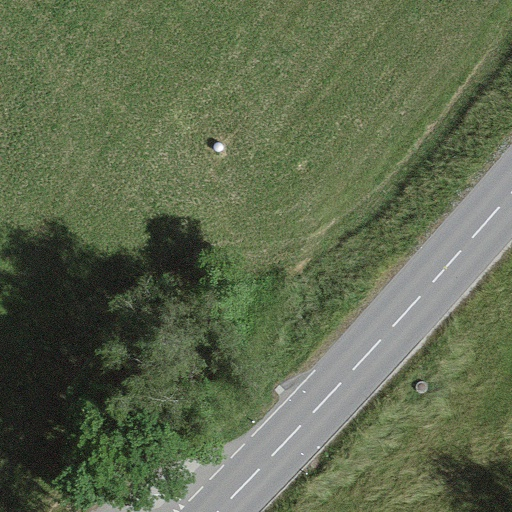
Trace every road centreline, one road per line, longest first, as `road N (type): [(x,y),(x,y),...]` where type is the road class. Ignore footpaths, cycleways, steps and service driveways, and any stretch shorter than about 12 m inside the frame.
road 1 (tertiary): [(511,189),(215,511)]
road 2 (track): [(128,511),(265,461)]
